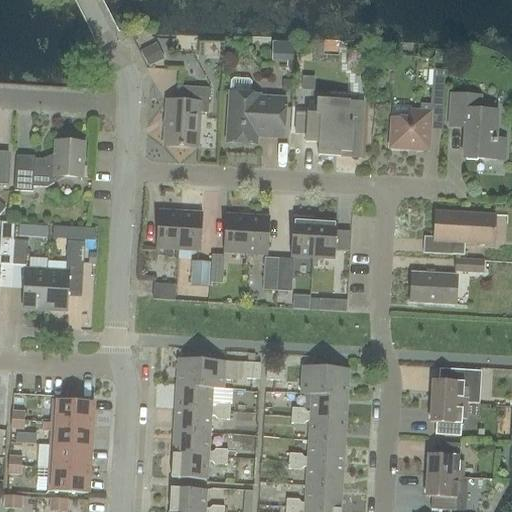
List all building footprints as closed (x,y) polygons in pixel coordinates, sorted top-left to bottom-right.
[(153,48),(144,53),(150,66),(160,61),(153,48)] [(421,111),(412,111),(412,107),(393,105),(390,149),(430,152),(431,131),(443,132),(447,71),(434,71),(432,105),(422,105),(421,111)] [(232,82),(232,93),(231,93),(228,143),(258,145),(259,133),(267,134),(267,137),(285,138),(287,99),(261,97),(261,95),(253,95),(253,84),(251,80),(235,79),(232,82)] [(209,114),(211,89),(179,87),(178,102),(168,101),(165,147),(199,149),(201,113),(209,114)] [(506,161),(507,141),(497,140),(499,112),(481,111),(482,97),(452,95),(450,127),(466,128),(464,158),(506,161)] [(362,159),(365,103),(318,100),(317,115),(297,113),(296,134),(307,135),(307,143),(320,144),(319,156),(362,159)] [(55,177),(84,178),(86,143),(56,141),(56,157),(48,160),(36,159),(36,157),(17,156),(15,191),(34,192),(34,187),(47,188),(55,184),(55,177)] [(0,184),(8,185),(10,153),(0,152),(0,184)] [(179,249),(182,214),(160,212),(157,248),(179,249)] [(496,216),(436,212),(434,238),(425,238),(424,254),(465,256),(465,244),(494,246),(496,216)] [(204,215),(182,214),(179,249),(201,251),(204,215)] [(225,252),(247,253),(249,218),(227,216),(225,252)] [(249,218),(247,253),(269,255),(271,219),(249,218)] [(292,256),(314,257),(316,222),(294,220),(292,256)] [(316,222),(314,257),(336,259),(338,223),(316,222)] [(20,226),(20,237),(32,238),(32,227),(20,226)] [(15,241),(14,241),(15,229),(2,229),(0,260),(0,265),(14,266),(15,241)] [(29,242),(15,241),(14,266),(27,267),(29,242)] [(86,244),(69,242),(67,268),(85,269),(86,244)] [(225,256),(213,255),(212,283),(224,284),(225,256)] [(265,291),(279,292),(281,259),(267,259),(265,291)] [(293,292),(295,260),(281,259),(279,292),(293,292)] [(485,261),(457,260),(456,273),(485,274),(485,261)] [(209,287),(210,263),(198,262),(198,272),(193,272),(192,286),(209,287)] [(24,308),(46,309),(48,272),(26,271),(24,308)] [(48,272),(46,309),(68,311),(70,274),(48,272)] [(455,306),(457,276),(413,274),(411,304),(455,306)] [(177,285),(156,284),(155,301),(176,302),(177,285)] [(348,301),(316,300),(315,312),(348,313),(348,301)] [(178,387),(214,389),(225,390),(226,362),(179,359),(178,387)] [(252,380),(254,364),(245,364),(244,379),(252,380)] [(254,364),(252,380),(261,381),(262,365),(254,364)] [(276,381),(276,366),(268,365),(267,380),(276,381)] [(276,366),(276,381),(284,381),(285,366),(276,366)] [(302,395),(313,395),(349,398),(350,370),(304,367),(302,395)] [(433,381),(432,402),(468,404),(481,405),(483,372),(440,369),(439,381),(433,381)] [(178,387),(176,410),(231,413),(232,405),(219,404),(216,407),(213,407),(214,389),(178,387)] [(293,416),(347,420),(349,398),(313,395),(312,413),(308,413),(306,409),(293,409),(293,416)] [(54,423),(91,426),(93,403),(55,401),(54,423)] [(467,420),(468,404),(432,402),(431,423),(437,423),(436,435),(462,437),(463,419),(467,420)] [(231,413),(176,410),(175,432),(211,434),(212,416),(216,417),(218,420),(231,421),(231,413)] [(27,413),(14,412),(13,420),(26,421),(27,413)] [(346,443),(347,420),(293,416),(292,424),(305,425),(307,422),(311,422),(310,440),(346,443)] [(25,431),(26,421),(13,420),(12,430),(25,431)] [(91,426),(54,423),(43,423),(43,431),(53,432),(52,446),(90,448),(91,426)] [(211,434),(175,432),(174,455),(228,458),(229,451),(217,450),(214,453),(210,452),(211,434)] [(290,462),(344,465),(346,443),(310,440),(309,458),(305,458),(303,455),(290,454),(290,462)] [(428,476),(464,478),(465,463),(460,462),(461,445),(436,443),(435,455),(429,455),(428,476)] [(88,471),(90,448),(52,446),(51,469),(88,471)] [(228,458),(174,455),(172,478),(208,481),(209,462),(213,462),(216,465),(228,466),(228,458)] [(11,457),(10,467),(23,468),(24,458),(11,457)] [(343,488),(344,465),(290,462),(289,470),(302,470),(305,468),(308,468),(307,486),(343,488)] [(10,476),(23,476),(23,468),(10,467),(10,476)] [(88,471),(51,469),(49,492),(87,494),(88,471)] [(464,478),(428,476),(426,497),(432,498),(431,510),(457,511),(458,494),(463,494),(464,478)] [(287,507),(342,511),(343,488),(307,486),(306,504),(303,504),(300,500),(288,500),(287,507)] [(172,488),(170,511),(174,511),(225,511),(226,507),(213,507),(210,509),(207,509),(208,491),(172,488)] [(246,491),(245,501),(253,502),(254,492),(246,491)] [(5,497),(5,510),(14,510),(15,497),(5,497)] [(23,497),(15,497),(14,510),(23,510),(23,497)] [(51,500),(50,511),(59,511),(61,500),(51,500)] [(69,511),(70,501),(61,500),(59,511),(69,511)] [(80,502),(79,508),(83,508),(82,511),(88,511),(89,502),(80,502)]
